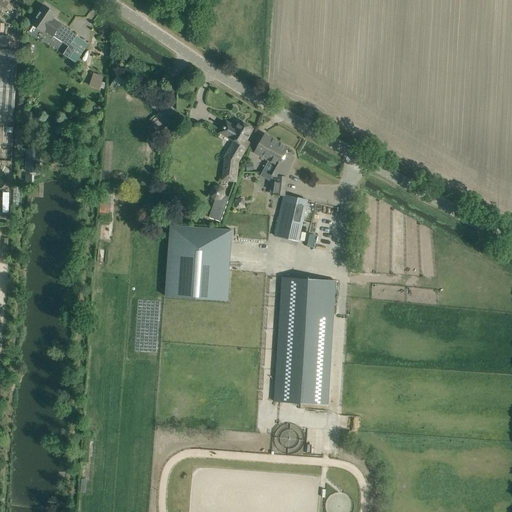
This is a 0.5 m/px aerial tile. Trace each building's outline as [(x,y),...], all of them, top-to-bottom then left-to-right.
[(0,0),(0,4),(5,8),(10,0),(0,0)] [(39,14),(33,23),(43,31),(45,30),(63,43),(64,42),(70,46),(63,55),(69,58),(76,48),(71,44),(74,41),(77,36),(51,19),(52,18),(55,13),(44,6),(39,14)] [(0,45),(8,46),(9,36),(0,35),(0,45)] [(17,52),(0,50),(0,165),(11,166),(17,52)] [(94,72),(90,86),(100,89),(105,75),(94,72)] [(236,141),(226,158),(223,178),(235,179),(236,164),(249,142),(246,141),(252,129),(241,122),(237,128),(227,122),(221,132),(236,141)] [(284,177),(295,157),(285,152),(288,148),(264,135),(260,144),(255,153),(269,160),(260,176),(272,183),(270,194),(284,195),(287,178),(284,177)] [(27,150),(26,172),(40,172),(41,150),(27,150)] [(113,185),(102,184),(100,219),(111,220),(113,185)] [(210,197),(215,201),(209,218),(220,222),(229,197),(225,196),(225,190),(220,186),(214,186),(210,190),(210,197)] [(298,241),(305,210),(307,200),(289,196),(286,206),(286,207),(281,206),(274,236),(298,241)] [(245,208),(243,198),(234,200),(235,209),(245,208)] [(102,223),(102,237),(112,237),(112,223),(102,223)] [(170,226),(165,297),(227,301),(232,230),(170,226)] [(282,277),(274,401),(327,405),(335,281),(282,277)]
